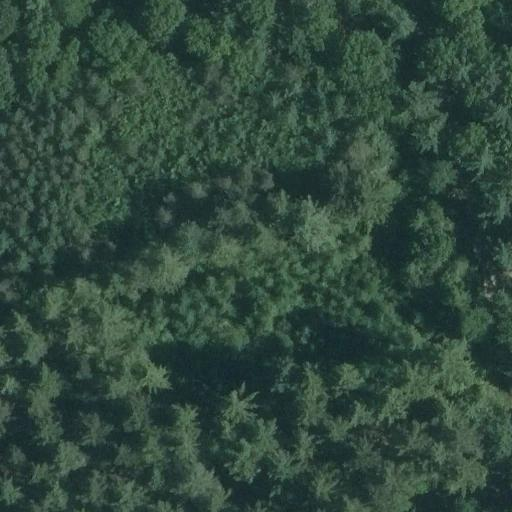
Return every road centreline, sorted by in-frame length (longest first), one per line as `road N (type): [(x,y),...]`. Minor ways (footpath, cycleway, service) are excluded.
road 1 (track): [(511,314),(437,0)]
road 2 (track): [(0,35),(195,0)]
